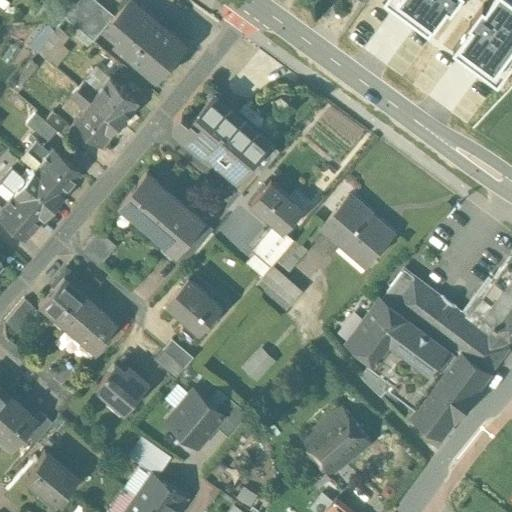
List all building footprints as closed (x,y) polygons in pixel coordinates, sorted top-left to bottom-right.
[(97,0),(79,0),(66,16),(94,39),(112,18),(115,15),(97,0)] [(186,43),(135,0),(127,0),(115,15),(112,18),(114,20),(115,19),(127,29),(116,42),(157,77),(186,43)] [(385,0),(386,0),(430,32),(449,7),(452,9),(459,0),(385,0)] [(511,0),(492,0),(487,7),(484,4),(471,22),(474,24),(455,51),(499,83),(511,64),(511,0)] [(422,84),(444,52),(375,6),(353,38),(422,84)] [(58,26),(37,51),(55,66),(69,50),(62,44),(69,35),(58,26)] [(31,60),(16,78),(22,84),(38,65),(31,60)] [(139,100),(111,76),(100,89),(86,77),(79,86),(120,122),(139,100)] [(120,122),(79,86),(71,95),(85,107),(74,120),(102,143),(120,122)] [(211,154),(243,117),(214,92),(182,130),(211,154)] [(70,125),(52,110),(45,119),(56,129),(62,134),(70,125)] [(45,119),(35,111),(26,122),(47,140),(56,129),(45,119)] [(243,117),(211,154),(240,179),(251,166),(271,141),(243,117)] [(80,170),(52,146),(49,149),(35,138),(26,149),(39,160),(33,168),(61,192),(61,191),(62,191),(80,170)] [(271,141),(251,166),(260,173),(280,149),(271,141)] [(61,192),(33,168),(14,191),(42,214),(61,192)] [(147,171),(119,204),(151,231),(179,198),(147,171)] [(305,207),(271,178),(251,202),(275,223),(284,231),(285,230),(305,207)] [(42,214),(14,191),(6,199),(0,193),(0,216),(23,236),(42,214)] [(394,233),(371,213),(372,212),(349,193),(322,225),(353,251),(361,258),(360,259),(367,265),(377,254),(378,255),(379,253),(378,251),(394,233)] [(179,198),(151,231),(176,253),(177,253),(205,220),(179,198)] [(205,220),(177,253),(176,253),(173,257),(182,265),(214,227),(205,220)] [(284,231),(275,223),(253,249),(255,250),(272,264),(294,238),(285,230),(284,231)] [(98,228),(82,247),(101,263),(117,244),(98,228)] [(255,250),(246,261),(263,275),(272,264),(255,250)] [(511,251),(480,295),(492,304),(511,278),(511,251)] [(302,290),(272,264),(263,275),(256,283),(287,309),(302,290)] [(455,306),(404,267),(382,297),(408,317),(375,361),(372,360),(369,364),(393,382),(389,387),(389,388),(418,409),(448,368),(476,390),(509,346),(504,342),(510,336),(510,335),(484,316),(478,323),(466,315),(455,306)] [(65,269),(51,285),(53,286),(38,304),(64,326),(75,313),(74,312),(91,291),(65,269)] [(222,305),(189,277),(168,301),(201,330),(222,305)] [(511,278),(492,304),(484,316),(510,335),(510,336),(511,337),(511,278)] [(91,291),(74,312),(75,313),(64,326),(94,352),(122,318),(91,291)] [(480,295),(475,295),(465,308),(467,314),(466,315),(478,323),(484,316),(492,304),(480,295)] [(24,297),(4,320),(16,330),(36,307),(24,297)] [(382,297),(348,342),(372,360),(375,361),(408,317),(382,297)] [(194,356),(173,337),(164,348),(185,366),(194,356)] [(256,379),(276,358),(262,344),(242,366),(256,379)] [(185,366),(164,348),(155,358),(176,377),(185,366)] [(116,362),(98,384),(127,409),(149,383),(129,366),(125,370),(116,362)] [(393,382),(369,364),(361,375),(365,380),(381,396),(389,388),(389,387),(393,382)] [(418,409),(413,415),(442,436),(476,390),(448,368),(418,409)] [(194,388),(168,419),(198,444),(216,424),(224,414),(216,407),(194,388)] [(35,416),(8,393),(0,402),(0,435),(11,445),(24,431),(36,417),(35,416)] [(249,413),(227,394),(216,407),(224,414),(216,424),(229,436),(249,413)] [(343,405),(317,425),(301,440),(331,476),(373,442),(343,405)] [(51,420),(40,411),(35,416),(36,417),(24,431),(34,440),(51,420)] [(142,435),(128,455),(138,462),(139,462),(152,442),(142,435)] [(171,456),(152,442),(139,462),(155,473),(158,475),(171,456)] [(77,476),(44,448),(23,474),(55,501),(77,476)] [(158,475),(155,473),(150,479),(145,480),(136,494),(161,511),(173,511),(186,495),(158,475)] [(161,511),(136,494),(126,507),(126,511),(161,511)] [(351,511),(335,499),(324,511),(351,511)]
